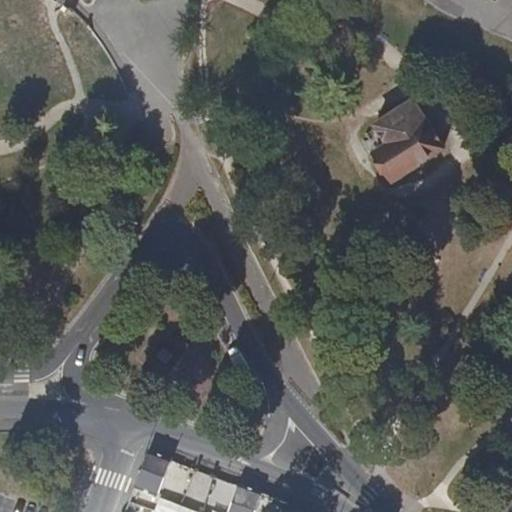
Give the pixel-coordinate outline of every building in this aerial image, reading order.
[(413,101),(375,126),(385,139),(376,146),(373,148),(391,176),(440,144),(413,101)] [(385,139),(375,126),(367,132),(376,146),(385,139)] [(172,458),(148,450),(133,489),(157,497),(172,458)] [(286,511),(289,502),(239,483),(229,511),(254,511),(257,506),(272,511),(286,511)] [(286,511),(314,511),(315,511),(289,502),(286,511)]
